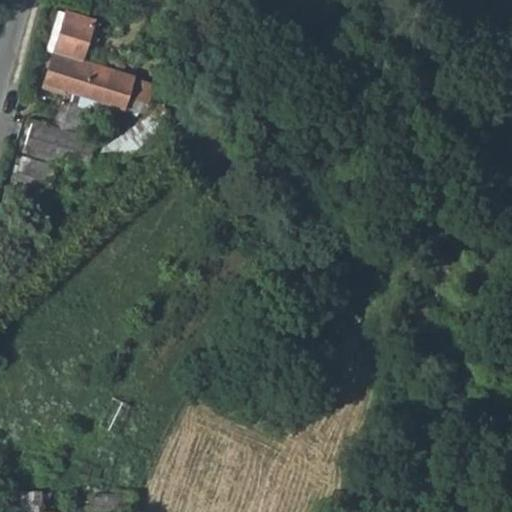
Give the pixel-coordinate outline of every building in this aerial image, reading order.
[(94,20),(66,11),(59,9),(46,51),(53,54),(42,88),(63,94),(65,90),(68,91),(119,107),(122,108),(126,98),(148,105),(154,86),(132,79),(133,76),(82,61),(87,45),(93,47),(99,26),(94,24),(94,20)] [(68,91),(64,103),(77,107),(69,132),(76,134),(85,105),(116,115),(119,107),(68,91)] [(77,107),(64,103),(56,127),(33,120),(23,151),(100,176),(167,130),(157,113),(109,147),(96,142),(97,140),(76,134),(69,132),(77,107)] [(55,167),(22,157),(19,164),(15,180),(12,188),(45,198),(45,197),(65,203),(76,193),(50,185),(55,167)] [(11,179),(15,180),(19,164),(15,164),(11,179)] [(40,511),(41,492),(6,491),(5,511),(40,511)] [(117,511),(117,495),(93,494),(92,511),(117,511)]
